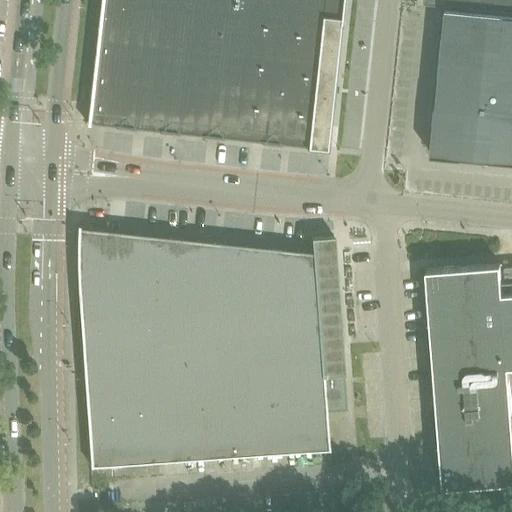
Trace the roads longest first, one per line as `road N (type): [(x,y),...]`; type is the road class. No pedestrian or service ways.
road 1 (primary): [(10,159),(19,511)]
road 2 (primary): [(53,511),(52,169)]
road 3 (unclassified): [(377,204),(52,169)]
road 4 (unclassified): [(400,473),(377,204)]
road 5 (unclassified): [(377,204),(371,168),(391,0)]
road 6 (primary): [(52,169),(69,0)]
road 7 (primary): [(27,0),(10,159)]
road 8 (unclassified): [(511,218),(377,204)]
